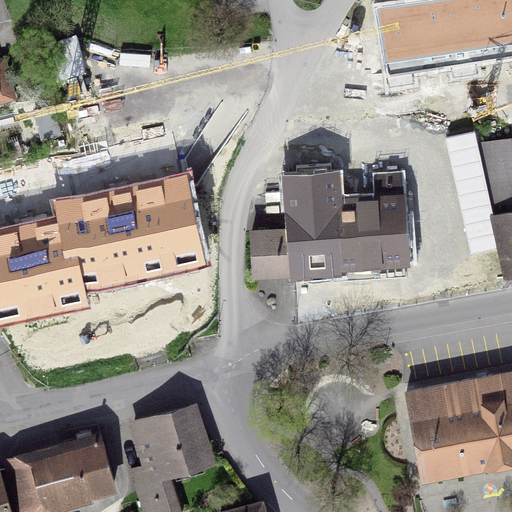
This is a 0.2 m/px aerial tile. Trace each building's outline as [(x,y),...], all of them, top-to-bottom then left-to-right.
[(511,0),(374,0),(372,0),(383,76),(511,57),(511,0)] [(472,131),(445,137),(471,255),(499,248),(491,216),(472,131)] [(511,142),(511,140),(479,145),(489,204),(511,200),(511,142)] [(193,166),(207,172),(214,153),(200,148),(193,166)] [(285,176),(289,231),(291,267),(293,267),(404,259),(398,176),(375,177),(377,198),(335,201),(333,172),(330,173),(329,164),(294,167),(294,175),(285,176)] [(191,174),(58,203),(63,218),(79,295),(211,265),(191,174)] [(511,211),(491,216),(499,248),(505,277),(511,275),(511,211)] [(63,218),(0,231),(0,324),(82,307),(79,295),(63,218)] [(293,267),(291,267),(289,231),(250,233),(252,273),(294,270),(293,267)] [(420,475),(511,456),(511,371),(405,392),(420,475)] [(144,465),(130,469),(144,511),(175,511),(163,473),(205,460),(189,408),(132,423),(144,465)] [(17,511),(45,511),(43,503),(113,483),(100,439),(96,440),(95,438),(92,439),(93,441),(5,466),(17,511)] [(0,511),(10,511),(0,476),(0,511)]
